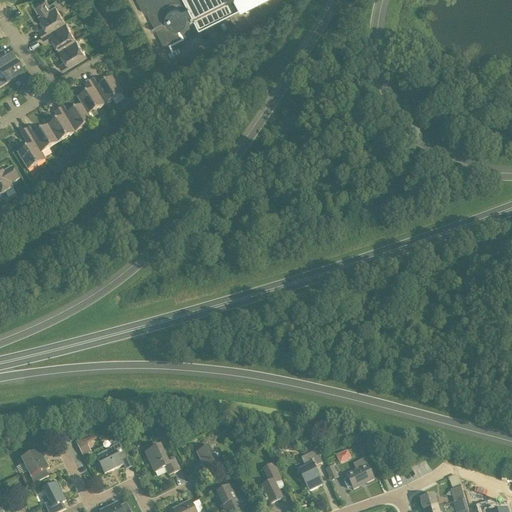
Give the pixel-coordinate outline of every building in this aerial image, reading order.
[(55,0),(49,4),(46,0),(44,0),(34,6),(39,15),(38,15),(45,27),(38,31),(42,37),(66,22),(55,5),(58,3),(55,0)] [(136,0),(144,14),(147,13),(167,53),(184,44),(182,41),(201,32),(199,28),(238,9),(237,7),(250,0),(136,0)] [(89,32),(94,29),(88,21),(84,23),(89,32)] [(66,22),(42,37),(45,43),(52,39),(59,50),(76,40),(66,22)] [(98,36),(94,29),(89,32),(94,39),(98,36)] [(76,40),(59,50),(66,61),(59,65),(62,71),(87,57),(76,40)] [(10,52),(0,57),(0,72),(0,73),(17,63),(10,52)] [(0,73),(4,79),(0,81),(0,88),(23,75),(17,63),(0,73)] [(97,78),(91,82),(105,106),(122,95),(112,78),(101,85),(97,78)] [(84,86),(89,92),(77,99),(81,106),(82,106),(88,116),(105,106),(91,82),(84,86)] [(140,105),(139,105),(135,98),(128,102),(133,109),(140,105)] [(81,106),(70,113),(66,106),(60,110),(75,134),(92,123),(88,116),(82,106),(81,106)] [(58,120),(47,127),(58,144),(75,134),(60,110),(54,113),(58,120)] [(58,144),(47,127),(37,133),(33,126),(26,130),(30,137),(31,137),(41,154),(58,144)] [(21,134),(25,141),(29,148),(17,154),(28,171),(45,161),(41,154),(31,137),(30,137),(26,130),(21,134)] [(99,135),(102,139),(109,134),(107,130),(99,135)] [(102,139),(99,135),(91,140),(94,144),(102,139)] [(75,155),(68,160),(70,164),(78,159),(75,155)] [(70,164),(68,160),(60,165),(62,169),(70,164)] [(0,197),(13,190),(11,185),(19,180),(12,168),(4,173),(3,172),(0,173),(0,197)] [(39,190),(47,185),(44,181),(36,186),(39,190)] [(17,213),(24,208),(22,204),(14,208),(17,213)] [(153,431),(156,437),(164,433),(161,427),(153,431)] [(87,444),(98,439),(96,435),(77,444),(83,456),(91,453),(87,444)] [(315,436),(308,439),(309,441),(313,449),(320,446),(317,441),(315,436)] [(47,437),(38,441),(41,448),(50,443),(47,437)] [(105,475),(123,466),(121,462),(128,459),(120,444),(108,450),(111,456),(98,462),(105,475)] [(146,454),(155,473),(164,469),(168,477),(181,472),(176,461),(168,464),(160,447),(146,454)] [(197,454),(206,473),(210,471),(212,477),(231,468),(230,465),(226,466),(221,457),(216,459),(210,448),(197,454)] [(340,463),(352,458),(348,449),(337,455),(340,463)] [(50,469),(40,451),(20,462),(22,466),(24,466),(34,485),(49,477),(46,471),(50,469)] [(310,493),(323,486),(314,467),(321,464),(315,452),(301,459),(306,468),(299,472),(310,493)] [(284,464),(284,456),(276,456),(276,464),(284,464)] [(354,491),(375,481),(364,459),(353,465),(357,472),(347,477),(347,478),(344,482),(347,489),(353,488),(354,491)] [(283,500),(276,485),(283,481),(274,463),(262,469),(269,484),(260,488),(266,499),(263,500),(265,503),(267,502),(269,507),(283,500)] [(339,478),(333,467),(326,470),(331,482),(339,478)] [(452,487),(461,485),(458,474),(450,476),(452,487)] [(57,484),(44,490),(50,502),(44,505),(47,511),(61,511),(65,510),(63,504),(66,502),(57,484)] [(224,511),(240,511),(236,501),(243,497),(237,484),(231,487),(230,487),(216,494),(224,511)] [(458,502),(464,500),(460,488),(455,489),(458,502)] [(423,511),(425,511),(438,508),(438,507),(434,496),(420,500),(423,511)] [(460,511),(467,511),(464,500),(458,502),(460,511)] [(172,511),(173,511),(204,511),(199,502),(192,505),(191,502),(172,511)] [(130,511),(126,504),(120,507),(118,503),(100,511),(130,511)]
